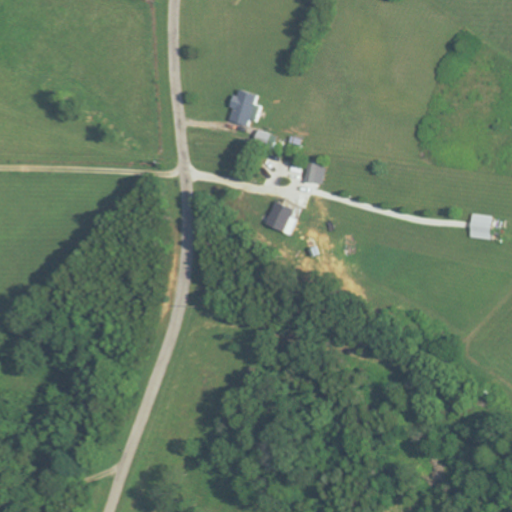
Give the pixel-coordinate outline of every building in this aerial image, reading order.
[(256,128),(263,106),(259,104),(262,95),(242,89),(232,120),(256,128)] [(281,136),(262,130),(258,144),(277,150),(281,136)] [(322,164),(313,161),(308,181),(317,184),(322,164)] [(295,217),(299,210),(280,201),(269,224),(294,235),(301,219),(295,217)] [(475,238),(496,239),(497,216),(477,214),(475,238)]
